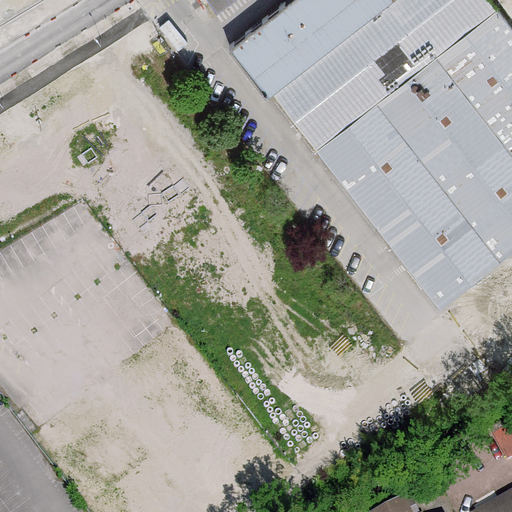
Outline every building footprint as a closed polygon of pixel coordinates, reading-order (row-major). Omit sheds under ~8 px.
[(286,117),(442,0),(260,0),(221,29),(286,117)] [(511,29),(490,0),(442,0),(286,117),(423,300),(511,233),(511,29)] [(185,354),(68,436),(107,493),(120,484),(139,511),(241,511),(278,487),(185,354)] [(511,448),(511,420),(489,435),(500,455),(502,454),(511,448)] [(511,511),(511,499),(490,511),(511,511)]
